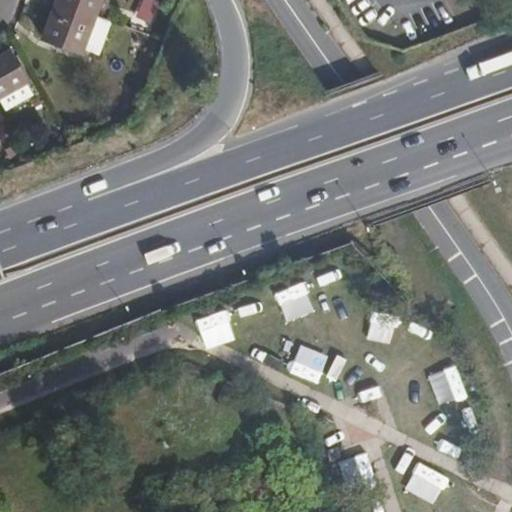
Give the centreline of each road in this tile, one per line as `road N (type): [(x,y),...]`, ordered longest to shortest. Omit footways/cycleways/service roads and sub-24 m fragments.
road 1 (trunk): [(0,310),(508,126)]
road 2 (trunk): [(511,67),(29,233)]
road 3 (residential): [(286,0),(511,323)]
road 4 (trunk): [(221,0),(235,59),(224,111),(177,152),(29,233)]
